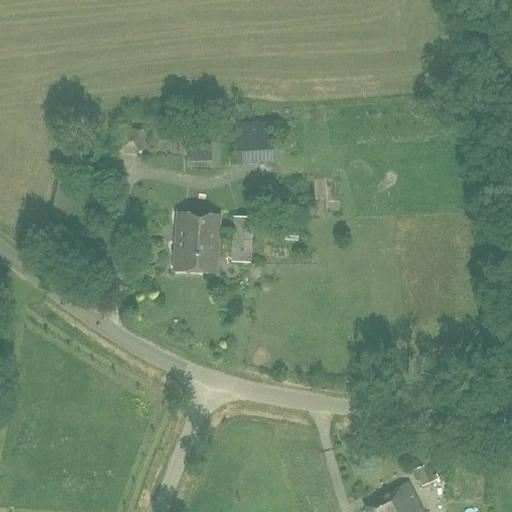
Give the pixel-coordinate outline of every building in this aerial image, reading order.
[(273,164),(271,122),(233,124),(236,166),(273,164)] [(141,155),(141,131),(119,131),(119,155),(141,155)] [(187,152),(188,169),(211,169),(211,148),(211,145),(187,144),(187,152)] [(59,180),(51,218),(69,223),(78,184),(59,180)] [(174,272),(216,274),(219,218),(177,215),(174,272)] [(252,220),(233,219),(231,263),(250,264),(252,220)] [(428,464),(413,469),(421,487),(439,479),(436,475),(434,476),(428,464)] [(420,511),(406,482),(364,506),(366,511),(420,511)]
